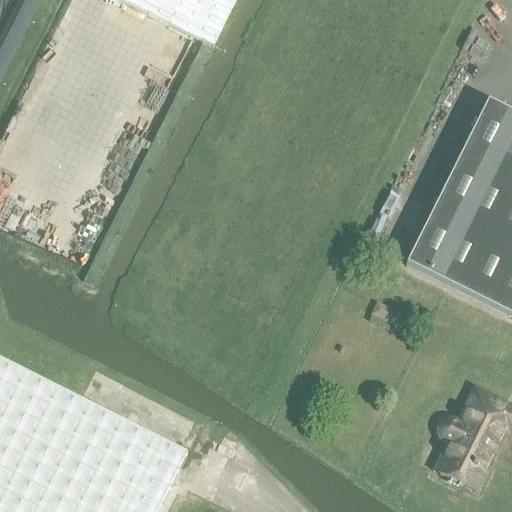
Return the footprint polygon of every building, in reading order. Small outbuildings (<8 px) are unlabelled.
[(113,0),(211,49),(235,0),(113,0)] [(511,118),(485,105),(405,268),(511,321),(511,118)] [(71,197),(102,206),(111,176),(80,167),(71,197)] [(369,318),(390,328),(397,315),(376,305),(369,318)] [(0,511),(156,511),(185,457),(1,363),(0,362),(0,511)] [(93,401),(105,376),(96,371),(84,397),(93,401)] [(511,410),(480,395),(463,429),(455,425),(451,423),(446,424),(442,426),(440,429),(439,434),(439,438),(441,442),(445,444),(454,449),(439,477),(477,496),(488,475),(481,471),(501,431),(511,436),(511,410)] [(170,444),(185,418),(143,396),(129,422),(170,444)]
